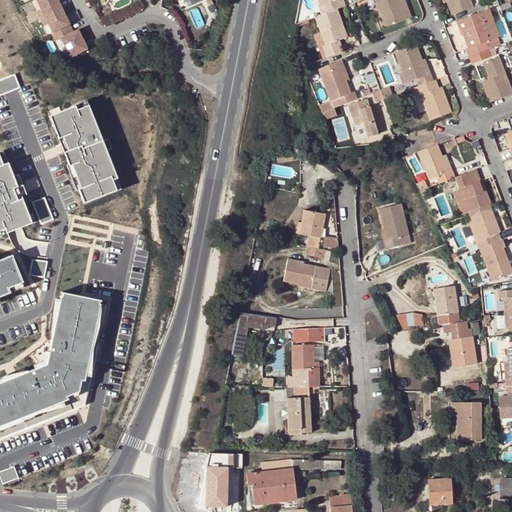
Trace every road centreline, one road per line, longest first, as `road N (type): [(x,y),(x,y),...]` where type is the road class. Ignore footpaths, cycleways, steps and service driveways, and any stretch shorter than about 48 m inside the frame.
road 1 (residential): [(340,189),(373,511)]
road 2 (residential): [(128,232),(92,419),(0,461)]
road 3 (residential): [(0,328),(46,308),(63,221),(13,96)]
road 4 (primary): [(229,95),(184,332)]
road 5 (residential): [(78,0),(104,33),(146,16),(165,18),(187,71),(229,95)]
road 6 (primary): [(161,503),(184,332)]
road 7 (primary): [(184,332),(117,486)]
road 8 (residential): [(425,0),(469,120)]
